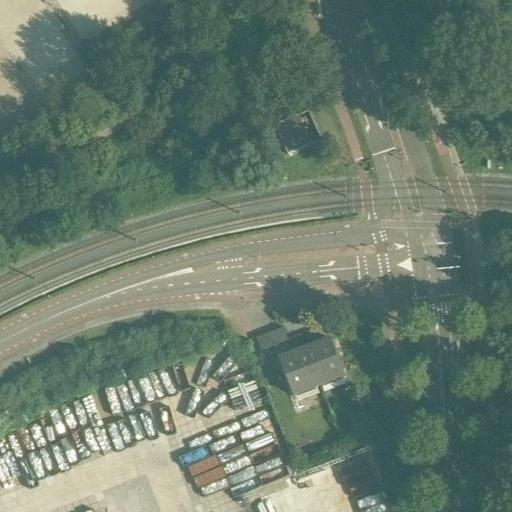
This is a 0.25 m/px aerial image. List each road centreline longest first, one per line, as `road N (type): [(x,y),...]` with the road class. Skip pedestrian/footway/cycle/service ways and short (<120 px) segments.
road 1 (tertiary): [(422,232),(317,240),(231,258),(135,292)]
road 2 (tertiary): [(135,292),(428,264)]
road 3 (tertiary): [(422,232),(401,156),(331,0)]
road 4 (secondary): [(447,511),(428,264)]
road 5 (tertiary): [(0,352),(135,292)]
